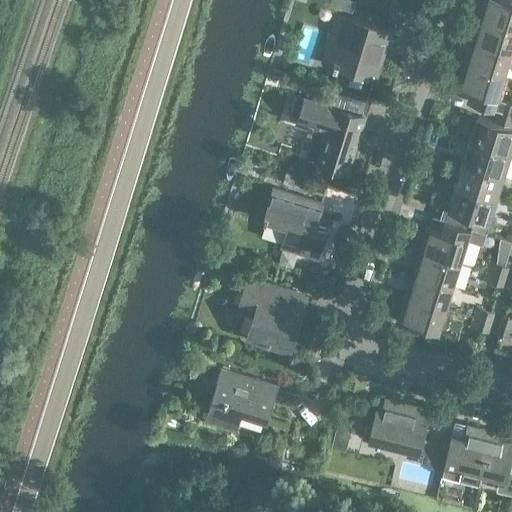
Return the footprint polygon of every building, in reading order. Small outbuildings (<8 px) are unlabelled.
[(337,0),(337,9),(355,10),(355,0),(337,0)] [(511,0),(484,0),(479,15),(511,25),(511,0)] [(389,29),(337,13),(322,58),(333,62),(331,65),(336,66),(337,63),(374,75),(389,29)] [(511,25),(479,15),(472,38),(511,50),(511,25)] [(511,50),(472,38),(465,62),(506,74),(511,55),(511,50)] [(511,112),(511,101),(499,97),(506,74),(465,62),(457,86),(473,91),(469,101),(499,110),(500,109),(511,112)] [(289,114),(298,116),(296,121),(328,132),(318,161),(343,169),(361,114),(326,102),(330,89),(322,87),(318,100),(305,95),(304,97),(295,94),(289,114)] [(479,115),(472,138),(511,150),(511,112),(500,109),(499,110),(496,120),(479,115)] [(511,150),(472,138),(465,161),(505,173),(511,151),(511,150)] [(300,160),(297,172),(310,175),(313,164),(300,160)] [(465,161),(457,183),(498,196),(505,173),(465,161)] [(297,172),(294,180),(307,184),(309,176),(297,172)] [(457,183),(446,218),(465,224),(487,231),(498,196),(457,183)] [(287,225),(280,245),(316,256),(326,225),(315,221),(321,202),(271,186),(261,217),(287,225)] [(429,225),(422,247),(462,260),(469,238),(483,242),(487,231),(465,224),(464,225),(436,216),(433,227),(429,225)] [(422,247),(414,270),(455,283),(462,260),(422,247)] [(491,260),(488,268),(507,274),(509,266),(491,260)] [(488,268),(485,279),(504,285),(507,274),(488,268)] [(414,270),(407,293),(447,306),(455,283),(414,270)] [(247,274),(236,309),(253,314),(246,336),(291,350),(304,307),(284,301),(289,287),(247,274)] [(447,306),(407,293),(399,317),(440,330),(447,306)] [(476,306),(474,314),(493,320),(495,311),(476,306)] [(493,320),(474,314),(471,325),(489,331),(493,320)] [(511,316),(502,314),(499,323),(511,326),(511,316)] [(496,333),(499,334),(511,337),(511,326),(499,323),(496,333)] [(279,384),(221,366),(205,419),(237,429),(243,412),(268,420),(279,384)] [(374,406),(372,416),(366,414),(360,436),(423,452),(420,464),(441,469),(447,445),(421,438),(428,408),(382,397),(379,408),(374,406)] [(356,413),(341,409),(332,445),(346,448),(356,413)] [(447,445),(441,469),(439,475),(476,484),(490,429),(465,423),(461,438),(450,435),(447,445)] [(511,434),(490,429),(476,484),(479,485),(482,473),(499,477),(496,489),(511,492),(511,460),(509,459),(511,447),(511,434)]
